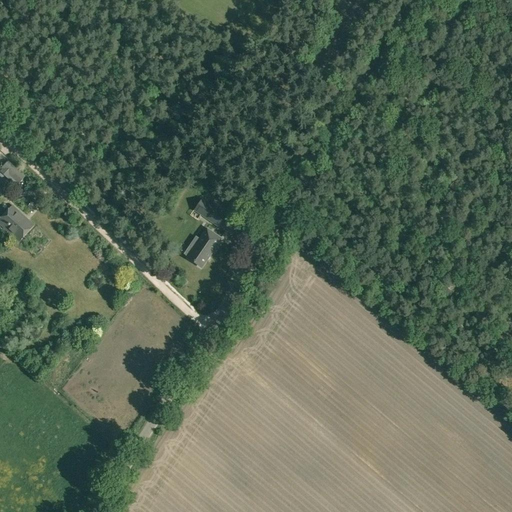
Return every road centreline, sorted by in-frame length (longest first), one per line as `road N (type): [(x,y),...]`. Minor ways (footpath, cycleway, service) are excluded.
road 1 (tertiary): [(96,511),(409,0)]
road 2 (track): [(0,135),(210,330)]
